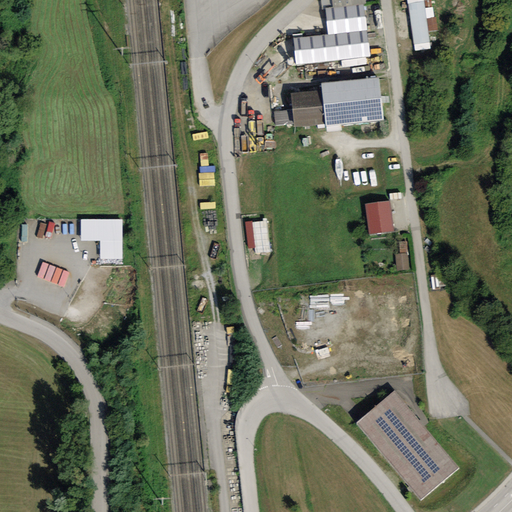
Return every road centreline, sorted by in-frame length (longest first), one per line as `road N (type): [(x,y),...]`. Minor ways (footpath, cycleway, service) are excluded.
road 1 (unclassified): [(300,0),(244,62),(223,127),(242,281),(278,399)]
road 2 (unclassified): [(0,315),(58,344),(88,381),(99,430),(101,511)]
road 3 (track): [(216,324),(185,131)]
road 4 (unclassified): [(278,399),(307,411),(348,446),(405,511)]
road 5 (unclassified): [(278,399),(256,407),(246,426),(250,511)]
road 6 (unknown): [(269,368),(319,362),(365,329),(386,326)]
